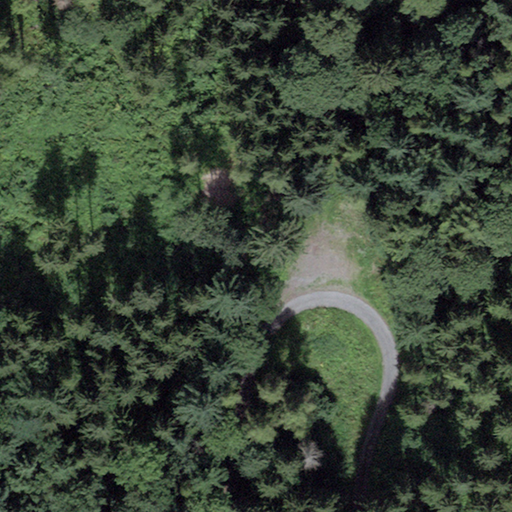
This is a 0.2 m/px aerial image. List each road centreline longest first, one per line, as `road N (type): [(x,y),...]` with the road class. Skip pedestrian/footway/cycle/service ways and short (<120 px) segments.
road 1 (unclassified): [(226,511),(261,332),(295,303),(319,296),(372,313),(391,345),(394,370),(356,511)]
road 2 (track): [(455,0),(417,40),(347,145),(323,211),(319,296)]
